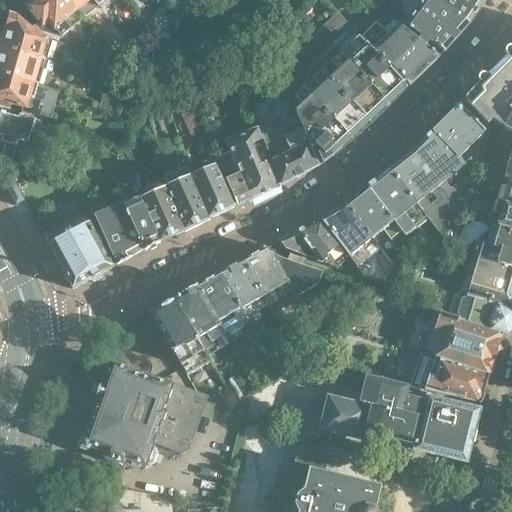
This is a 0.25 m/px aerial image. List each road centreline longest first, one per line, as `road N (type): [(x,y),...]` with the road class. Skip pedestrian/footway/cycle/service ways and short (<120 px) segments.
road 1 (residential): [(511,9),(447,86),(376,151),(294,209),(27,345)]
road 2 (secondary): [(2,467),(27,345)]
road 3 (residential): [(511,396),(478,511)]
